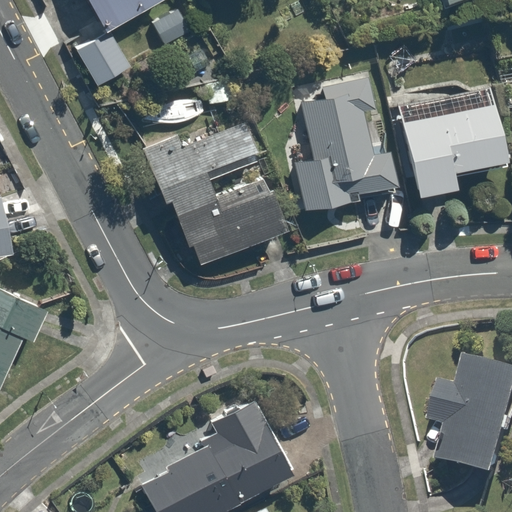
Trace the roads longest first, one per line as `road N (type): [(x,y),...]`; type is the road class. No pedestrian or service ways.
road 1 (residential): [(0,31),(128,278),(193,329)]
road 2 (residential): [(193,329),(0,481)]
road 3 (residential): [(339,302),(384,511)]
road 4 (residential): [(511,277),(339,302)]
road 5 (residential): [(339,302),(241,332),(193,329)]
